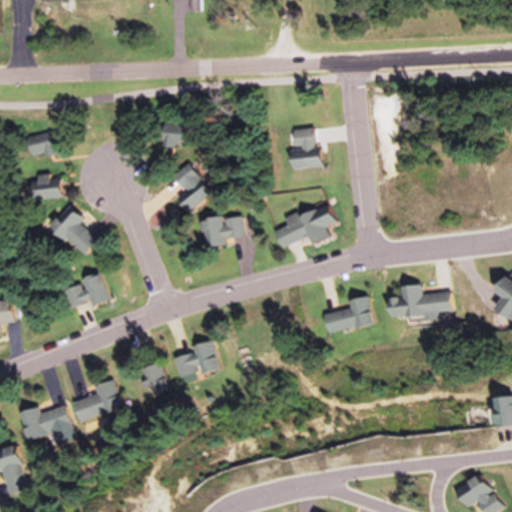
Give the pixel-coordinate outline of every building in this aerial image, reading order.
[(160,149),(182,149),(182,126),(160,126),(160,149)] [(289,170),(316,169),(314,131),(288,132),(289,170)] [(25,158),(48,158),(48,137),(25,137),(25,158)] [(171,179),(187,198),(178,206),(187,216),(211,195),(186,166),(171,179)] [(48,177),(29,177),(29,200),(58,200),(58,180),(48,180),(48,177)] [(282,220),(286,228),(273,233),(279,249),(308,239),(310,245),(327,239),(323,228),(332,225),(325,205),(282,220)] [(47,231),(85,256),(96,240),(77,227),(81,220),(69,212),(61,225),(54,221),(47,231)] [(225,248),(224,239),(243,238),(242,218),(200,220),(201,234),(207,233),(207,249),(225,248)] [(511,322),(511,280),(511,283),(500,275),(489,291),(500,298),(492,309),(511,322)] [(70,312),(107,300),(99,277),(63,289),(70,312)] [(420,294),(419,284),(404,285),(405,297),(387,298),(388,317),(450,314),(449,293),(420,294)] [(323,315),(327,334),(372,324),(366,296),(348,300),(350,308),(323,315)] [(0,303),(0,324),(12,324),(12,303),(0,303)] [(219,368),(212,341),(193,346),(195,352),(175,358),(180,378),(219,368)] [(142,368),(149,397),(169,393),(163,363),(142,368)] [(122,408),(113,380),(95,386),(98,395),(73,403),(79,422),(122,408)] [(492,426),(511,425),(511,395),(497,396),(498,413),(491,413),(492,426)] [(41,413),(40,407),(19,413),(27,440),(73,427),(67,406),(41,413)] [(9,494),(27,488),(15,446),(0,450),(0,470),(1,470),(9,494)] [(473,502),(478,511),(493,511),(498,509),(477,475),(452,492),(463,509),(473,502)]
